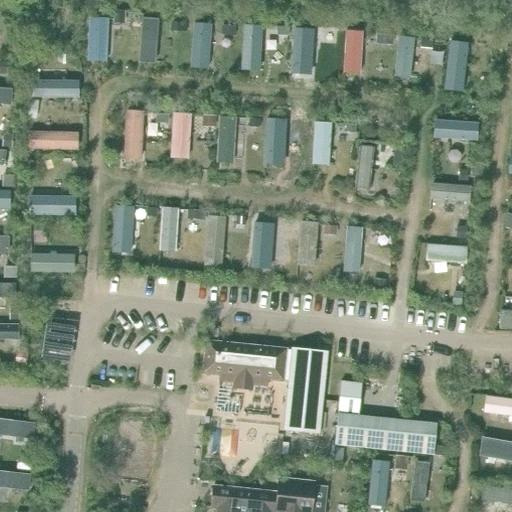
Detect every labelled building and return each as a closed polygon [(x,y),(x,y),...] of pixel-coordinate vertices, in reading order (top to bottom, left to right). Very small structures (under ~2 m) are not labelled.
[(164,14),(143,11),(140,55),(161,59),(164,14)] [(113,21),(92,19),(88,63),(110,66),(113,21)] [(215,26),(194,24),(191,68),(213,71),(215,26)] [(265,28),(244,26),(240,69),(262,73),(265,28)] [(315,30),(294,28),(291,72),(313,75),(315,30)] [(370,33),(348,31),(345,75),(367,78),(370,33)] [(420,36),(399,33),(396,77),(417,80),(420,36)] [(471,49),(449,46),(446,90),(468,93),(471,49)] [(77,81),(31,80),(30,98),(77,98),(77,81)] [(15,91),(0,88),(0,107),(12,109),(15,91)] [(141,107),(120,104),(117,148),(138,152),(141,107)] [(192,119),(171,117),(168,161),(190,164),(192,119)] [(242,121),(221,119),(217,162),(239,166),(242,121)] [(292,123),(271,121),(268,165),(290,168),(292,123)] [(480,129),(436,122),(434,143),(477,147),(480,129)] [(337,126),(316,124),(313,168),(335,171),(337,126)] [(76,133),(28,131),(27,150),(76,151),(76,133)] [(378,149),(357,147),(354,191),(376,194),(378,149)] [(9,151),(0,149),(0,168),(7,169),(9,151)] [(473,188),(429,182),(428,202),(470,206),(473,188)] [(11,195),(0,193),(0,211),(8,213),(11,195)] [(74,197),(27,196),(27,215),(73,216),(74,197)] [(136,211),(115,208),(112,252),(133,256),(136,211)] [(179,218),(158,215),(155,259),(177,262),(179,218)] [(229,219),(208,217),(205,261),(226,264),(229,219)] [(279,222),(258,219),(255,263),(277,266),(279,222)] [(322,226),(301,223),(298,267),(319,271),(322,226)] [(372,228),(351,226),(348,270),(370,273),(372,228)] [(12,241),(0,238),(0,257),(9,259),(12,241)] [(471,251),(427,244),(425,265),(468,269),(471,251)] [(73,255),(29,254),(29,273),(73,273),(73,255)] [(19,289),(0,285),(0,304),(16,307),(19,289)] [(511,309),(504,308),(503,328),(511,329),(511,309)] [(20,328),(0,324),(0,344),(17,346),(20,328)] [(206,342),(202,373),(219,375),(218,382),(267,387),(267,380),(288,382),(283,431),(319,435),(327,352),(291,349),(291,351),(206,342)] [(335,414),(332,446),(431,456),(434,424),(355,416),(358,383),(338,381),(335,414)] [(511,399),(488,395),(487,416),(511,418),(511,399)] [(35,425),(0,419),(0,439),(32,443),(35,425)] [(511,442),(488,438),(486,459),(511,461),(511,442)] [(19,459),(18,469),(30,471),(31,460),(19,459)] [(370,461),(366,506),(384,508),(388,463),(370,461)] [(413,463),(408,504),(424,506),(428,465),(413,463)] [(33,479),(0,473),(0,493),(30,497),(33,479)] [(310,511),(312,484),(277,481),(276,497),(270,497),(270,495),(212,490),(211,492),(214,492),(212,510),(210,510),(210,511),(216,511),(215,511),(310,511)] [(511,490),(482,486),(481,507),(511,509),(511,490)]
